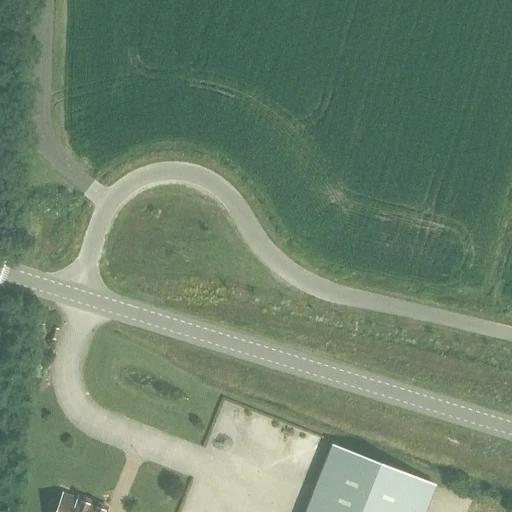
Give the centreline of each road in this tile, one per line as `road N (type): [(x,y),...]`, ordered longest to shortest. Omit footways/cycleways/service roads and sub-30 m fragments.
road 1 (unclassified): [(511,338),(305,283),(278,266),(216,185),(173,170),(148,173),(110,199),(72,295)]
road 2 (tertiary): [(72,295),(511,427)]
